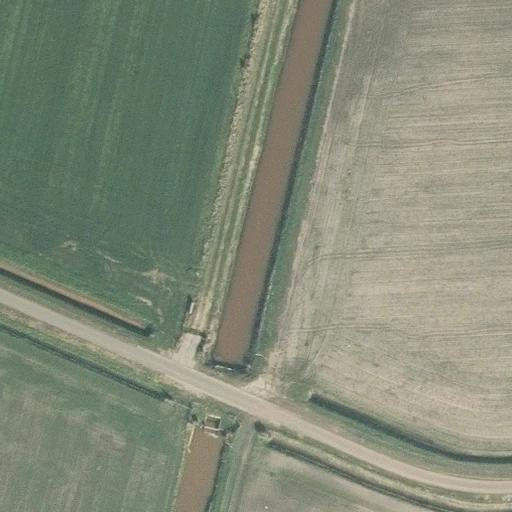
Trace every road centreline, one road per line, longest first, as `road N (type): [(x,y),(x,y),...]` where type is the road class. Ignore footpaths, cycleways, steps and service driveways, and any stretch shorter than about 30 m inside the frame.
road 1 (unclassified): [(279,421),(0,300)]
road 2 (unclassified): [(279,421),(441,485),(511,488)]
